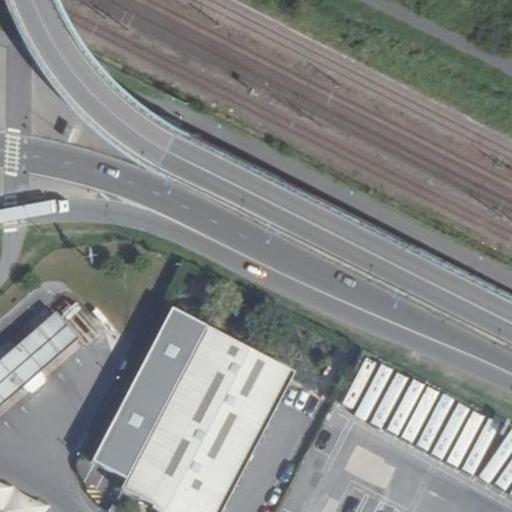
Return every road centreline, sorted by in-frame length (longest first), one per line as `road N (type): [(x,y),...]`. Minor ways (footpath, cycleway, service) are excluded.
road 1 (unclassified): [(511,316),(174,145)]
road 2 (secondary): [(321,291),(139,189),(0,149)]
road 3 (secondary): [(0,215),(52,210),(142,219),(321,291)]
road 4 (secondary): [(321,291),(511,375)]
road 5 (unclassified): [(52,0),(111,94),(174,145)]
